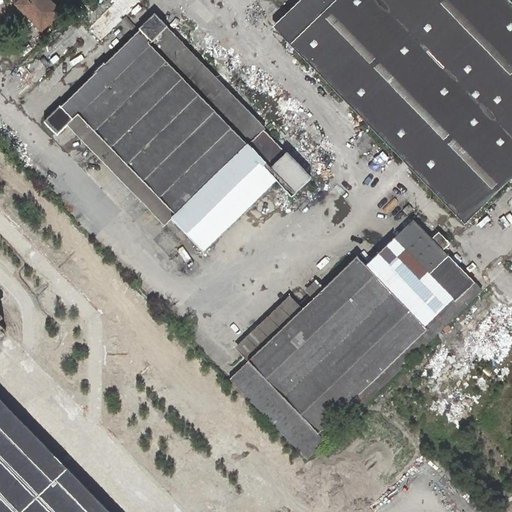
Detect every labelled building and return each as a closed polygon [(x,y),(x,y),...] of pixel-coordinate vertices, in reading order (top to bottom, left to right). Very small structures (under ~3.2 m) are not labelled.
[(18,0),(16,3),(41,29),(43,28),(48,23),(61,10),(50,0),(18,0)] [(285,38),(289,42),(332,0),(297,0),(272,24),(285,38)] [(511,1),(511,0),(332,0),(289,42),(344,98),(350,105),(403,159),(409,166),(464,222),(511,175),(511,1)] [(102,43),(120,27),(118,25),(124,20),(111,6),(88,27),(102,43)] [(179,216),(175,220),(206,251),(275,183),(291,199),(312,178),(264,130),(266,128),(154,14),(138,30),(139,31),(60,109),(59,108),(44,122),(56,135),(66,125),(71,120),(77,114),(87,124),(179,216)] [(81,129),(87,124),(77,114),(71,120),(81,129)] [(165,227),(175,220),(179,216),(87,124),(81,129),(71,120),(66,125),(165,227)] [(408,205),(403,210),(407,214),(412,209),(408,205)] [(302,310),(248,362),(230,380),(307,459),(325,442),(326,443),(482,291),(443,251),(450,244),(438,231),(431,238),(412,219),(365,266),(356,256),(312,299),(309,295),(298,306),(302,310)] [(352,237),(343,246),(354,256),(363,248),(352,237)] [(235,348),(248,362),(302,310),(298,306),(289,296),(235,348)] [(0,511),(110,511),(0,399),(0,337),(3,335),(2,334),(5,331),(0,326),(0,511)] [(309,463),(297,471),(304,482),(316,474),(309,463)] [(384,492),(393,476),(381,469),(371,485),(384,492)]
